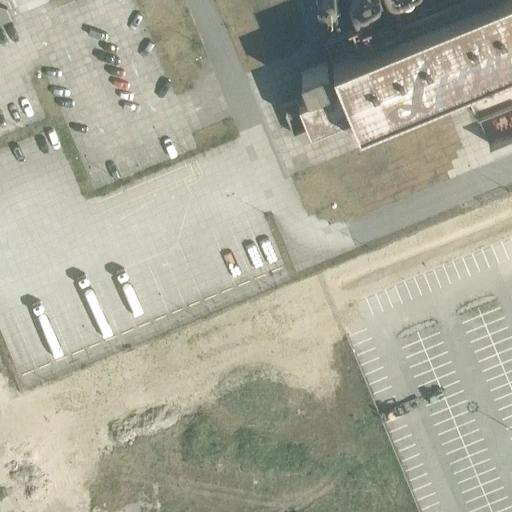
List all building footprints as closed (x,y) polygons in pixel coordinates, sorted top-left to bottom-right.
[(3,0),(0,0),(0,22),(11,18),(3,0)] [(101,45),(139,30),(126,0),(96,0),(85,5),(101,45)] [(336,82),(297,98),(297,99),(308,126),(309,127),(352,109),(357,122),(461,79),(475,114),(476,114),(511,99),(511,0),(420,0),(324,40),(341,80),(336,82)] [(300,72),(307,89),(333,78),(326,61),(300,72)] [(0,134),(24,124),(15,101),(0,106),(0,134)] [(511,240),(379,280),(460,281),(481,275),(483,275),(488,290),(488,258),(495,281),(511,281),(511,240)] [(0,328),(18,374),(38,365),(34,365),(252,280),(2,277),(0,277),(0,284),(1,284),(1,304),(0,304),(0,328)]
